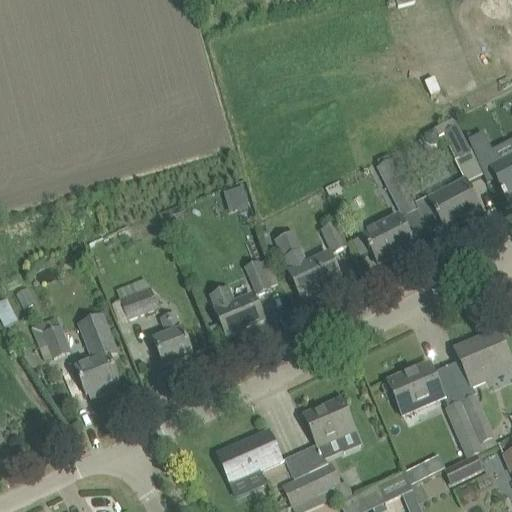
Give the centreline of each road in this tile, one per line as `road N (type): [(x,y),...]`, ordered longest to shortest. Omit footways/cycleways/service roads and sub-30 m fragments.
road 1 (unclassified): [(124,452),(511,252)]
road 2 (unclassified): [(0,508),(124,452)]
